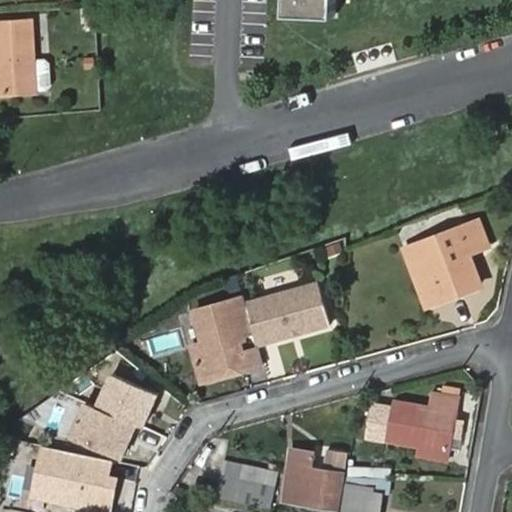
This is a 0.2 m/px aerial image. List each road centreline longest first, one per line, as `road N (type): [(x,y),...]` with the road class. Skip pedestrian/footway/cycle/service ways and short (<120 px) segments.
road 1 (residential): [(511,335),(213,412),(187,430),(156,511)]
road 2 (residential): [(511,65),(222,147)]
road 3 (residential): [(222,147),(76,188),(0,195)]
road 4 (residential): [(222,147),(228,0)]
